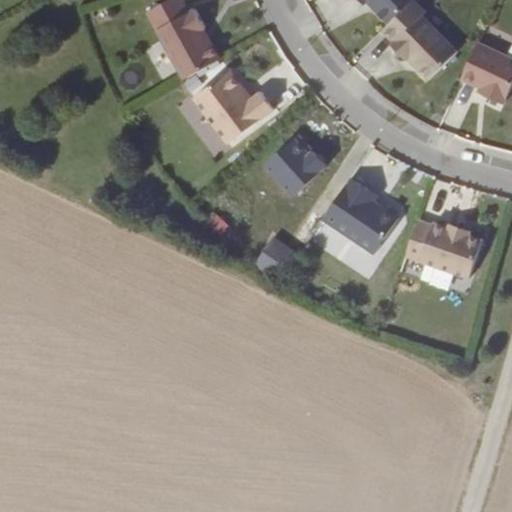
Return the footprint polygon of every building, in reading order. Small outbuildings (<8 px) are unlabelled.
[(203,20),(193,2),(188,5),(184,0),(155,0),(146,5),(183,72),(218,52),(209,35),(204,35),(198,24),(201,22),(203,20)] [(370,0),(385,15),(400,0),(370,0)] [(455,42),(420,6),(390,35),(404,50),(406,48),(428,70),(455,42)] [(204,35),(209,35),(201,22),(198,24),(204,35)] [(511,50),(474,33),(458,69),(477,77),(483,80),(481,85),(500,93),(511,66),(511,50)] [(225,66),(193,90),(226,136),(272,102),(259,84),(250,91),(246,94),(239,84),(240,78),(231,67),(225,66)] [(239,84),(246,94),(250,91),(240,78),(239,84)] [(374,243),(397,207),(396,202),(388,196),(382,197),(377,198),(371,194),(373,191),(376,185),(350,168),(323,209),(374,243)] [(416,212),(404,248),(467,269),(480,231),(466,227),(467,223),(446,216),(445,220),(431,215),(430,217),(416,212)] [(274,228),(257,254),(282,272),(300,245),(274,228)]
